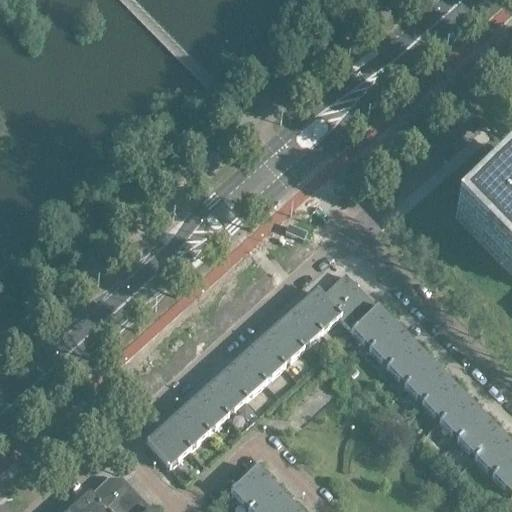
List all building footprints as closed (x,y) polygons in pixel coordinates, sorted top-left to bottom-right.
[(511,171),(463,219),(511,268),(511,171)] [(353,336),(377,313),(369,305),(344,280),(322,302),(317,296),(315,297),(279,330),(301,356),(339,322),(353,336)] [(371,355),(395,331),(377,313),(353,336),(371,355)] [(301,356),(279,330),(260,347),(282,372),(301,356)] [(388,373),(412,349),(395,331),(371,355),(388,373)] [(282,372),(260,347),(241,364),(263,389),(282,372)] [(406,391),(430,368),(412,349),(388,373),(406,391)] [(263,389),(241,364),(222,381),(245,406),(263,389)] [(423,409),(447,386),(430,368),(406,391),(423,409)] [(245,406),(222,381),(203,397),(226,423),(245,406)] [(441,427),(465,404),(447,386),(423,409),(441,427)] [(226,423),(203,397),(184,414),(207,440),(226,423)] [(458,446),(483,422),(465,404),(441,427),(458,446)] [(207,440),(184,414),(165,431),(188,457),(207,440)] [(476,464),(500,440),(483,422),(458,446),(476,464)] [(188,457),(165,431),(148,447),(147,447),(146,448),(169,474),(188,457)] [(493,482),(511,463),(511,451),(500,440),(476,464),(493,482)] [(511,500),(511,499),(511,463),(493,482),(511,500)] [(244,511),(253,511),(273,492),(256,475),(257,475),(255,473),(234,494),(234,493),(229,497),(231,499),(231,498),(244,511)] [(146,511),(127,492),(121,485),(120,486),(109,486),(108,485),(92,501),(101,511),(146,511)] [(289,511),(291,510),(273,492),(253,511),(289,511)] [(101,511),(92,501),(89,498),(88,499),(88,500),(74,511),(101,511)]
